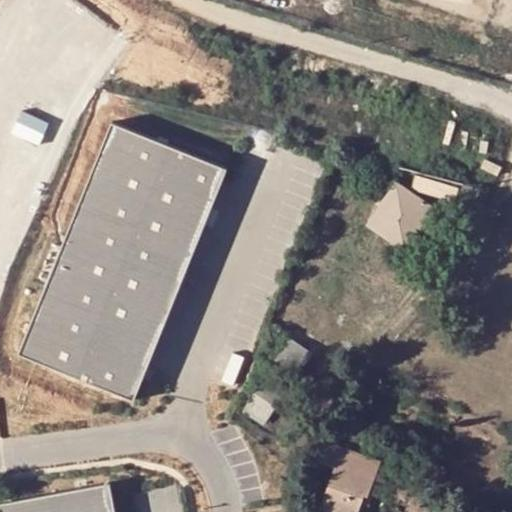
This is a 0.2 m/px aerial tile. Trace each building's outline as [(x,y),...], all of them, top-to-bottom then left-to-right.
[(134,399),(227,164),(111,119),(18,354),(134,399)] [(396,183),(369,225),(405,249),(433,208),(396,183)] [(464,184),(456,203),(469,209),(478,190),(464,184)] [(290,337),(273,363),(294,377),(312,352),(290,337)] [(267,374),(244,410),(263,423),(286,387),(267,374)] [(312,457),(335,466),(321,508),(333,511),(357,511),(361,503),(368,505),(371,495),(369,494),(381,462),(318,440),(312,457)] [(116,511),(111,484),(0,504),(0,511),(116,511)]
